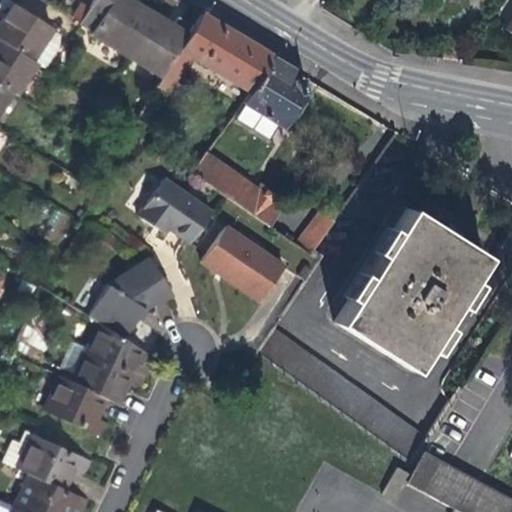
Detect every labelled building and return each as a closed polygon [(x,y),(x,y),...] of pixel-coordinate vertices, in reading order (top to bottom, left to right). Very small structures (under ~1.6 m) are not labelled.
[(124,55),(160,76),(191,24),(175,15),(170,23),(163,19),(150,11),(141,6),(131,0),(90,0),(78,21),(91,29),(88,33),(124,55)] [(0,105),(9,91),(13,93),(33,62),(29,59),(50,27),(11,3),(1,18),(6,21),(2,27),(0,30),(0,105)] [(188,56),(247,92),(269,55),(230,32),(198,12),(191,24),(160,76),(155,84),(167,91),(188,56)] [(285,74),(289,67),(269,55),(247,92),(242,101),(279,124),(281,120),(284,122),(290,112),(287,110),(292,103),(298,93),(302,92),(298,79),(294,80),(285,74)] [(202,154),(189,172),(240,208),(266,226),(279,207),(271,202),(275,196),(258,185),(254,190),(202,154)] [(170,230),(186,241),(206,211),(156,177),(132,212),(151,225),(155,220),(170,230)] [(406,207),(333,321),(408,369),(481,255),(447,234),(406,207)] [(293,243),(311,256),(313,253),(309,250),(331,219),(316,209),(293,243)] [(226,228),(222,225),(198,260),(203,263),(230,283),(255,301),(279,266),(226,228)] [(95,321),(122,339),(141,307),(151,299),(152,302),(170,291),(146,253),(104,283),(84,315),(95,321)] [(95,321),(83,347),(70,372),(67,380),(57,375),(42,409),(99,436),(106,421),(96,416),(101,405),(104,398),(116,403),(125,382),(135,386),(141,371),(148,355),(122,339),(95,321)] [(259,357),(411,466),(420,450),(427,439),(424,436),(274,329),(271,327),(253,353),(259,357)] [(58,367),(70,372),(83,347),(70,340),(58,367)] [(0,460),(15,467),(26,472),(11,505),(0,499),(0,511),(66,511),(69,507),(78,511),(84,499),(63,489),(71,470),(81,475),(88,462),(30,434),(23,430),(17,443),(10,439),(0,460)] [(511,511),(511,499),(420,450),(411,466),(403,481),(434,498),(452,508),(450,511),(511,511)] [(406,473),(393,466),(379,493),(392,500),(406,473)]
